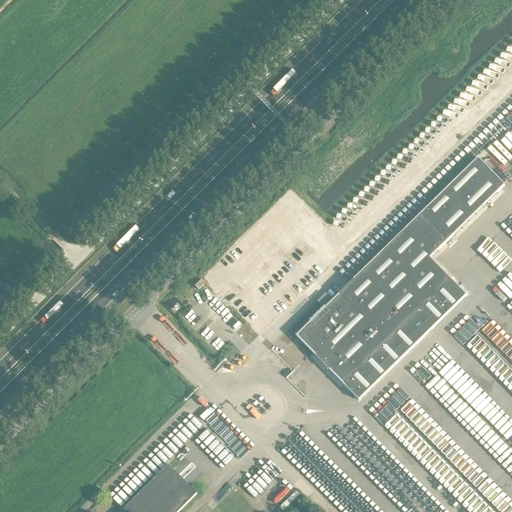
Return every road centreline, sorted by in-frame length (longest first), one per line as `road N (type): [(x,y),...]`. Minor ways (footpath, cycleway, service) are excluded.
road 1 (unclassified): [(0,446),(448,0)]
road 2 (motorway): [(0,405),(403,0)]
road 3 (motorway): [(372,0),(0,368)]
road 4 (unclassified): [(76,258),(336,0)]
